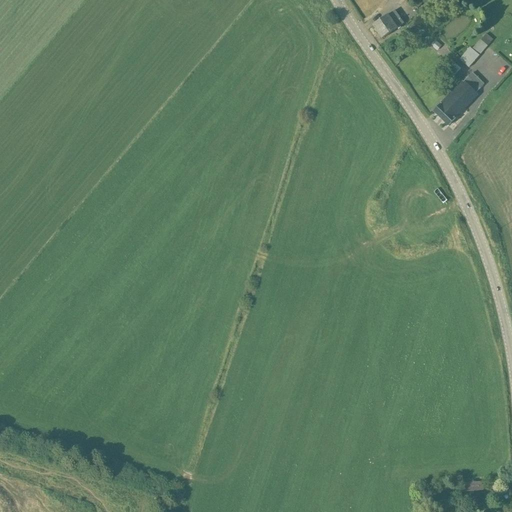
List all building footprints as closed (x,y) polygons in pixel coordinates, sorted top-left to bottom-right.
[(395,10),(372,26),(382,39),(404,23),(395,10)] [(459,60),(469,68),(493,40),(486,34),(481,40),(480,39),(472,49),(470,47),(459,60)] [(442,46),(436,41),(432,46),(437,51),(442,46)] [(461,69),(452,61),(443,71),(452,79),(461,69)] [(473,72),(464,81),(476,93),(485,84),(473,72)] [(463,80),(433,112),(448,127),(479,95),(476,93),(464,81),(463,80)] [(484,491),(483,482),(459,483),(460,492),(484,491)]
